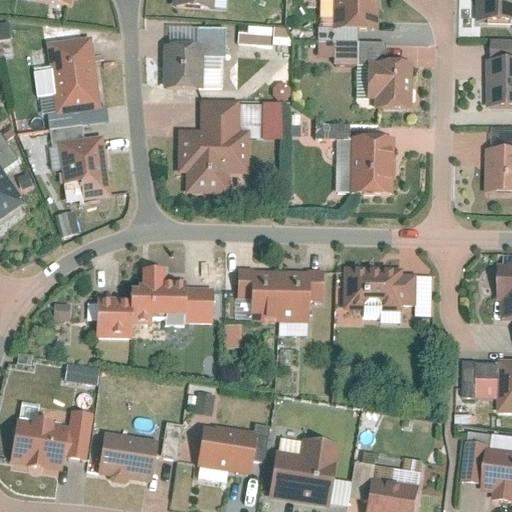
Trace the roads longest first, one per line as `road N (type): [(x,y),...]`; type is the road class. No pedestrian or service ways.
road 1 (residential): [(151,225),(443,236)]
road 2 (residential): [(442,0),(443,236)]
road 3 (residential): [(125,0),(151,225)]
road 4 (residential): [(19,296),(94,246),(151,225)]
